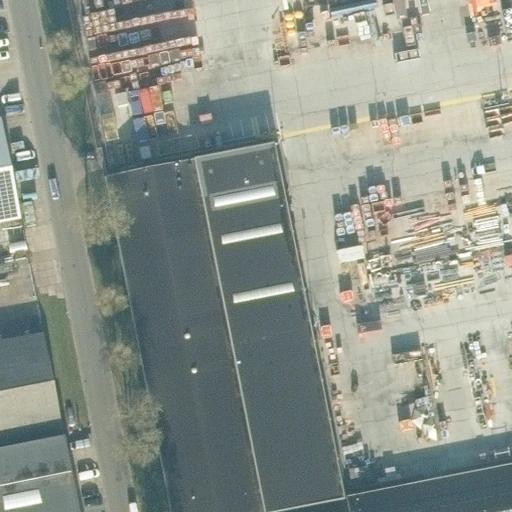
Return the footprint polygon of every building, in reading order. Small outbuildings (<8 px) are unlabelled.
[(0,223),(20,219),(9,165),(1,120),(0,120),(0,223)] [(201,202),(282,186),(274,145),(105,178),(170,511),(289,511),(344,502),(309,321),(227,337),(201,202)] [(370,157),(346,160),(350,187),(373,185),(370,157)] [(0,450),(0,445),(62,434),(43,334),(0,342),(0,511),(78,511),(70,471),(64,438),(0,450)] [(511,511),(511,464),(346,498),(348,511),(511,511)]
